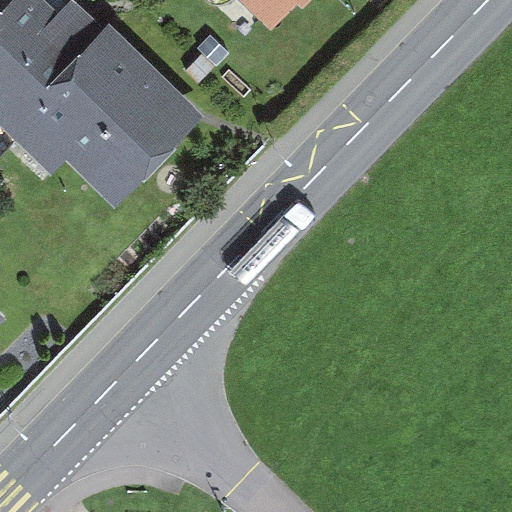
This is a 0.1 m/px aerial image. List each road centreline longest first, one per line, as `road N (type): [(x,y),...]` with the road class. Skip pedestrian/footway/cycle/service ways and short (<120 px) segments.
road 1 (primary): [(488,0),(128,370)]
road 2 (residential): [(128,370),(271,511)]
road 3 (primary): [(128,370),(0,501)]
